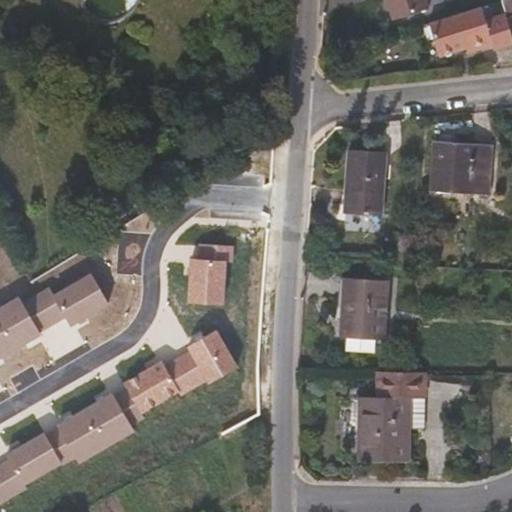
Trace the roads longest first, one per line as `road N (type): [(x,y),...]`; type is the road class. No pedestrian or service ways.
road 1 (residential): [(298,201),(219,197),(171,222),(154,257),(139,330),(117,351),(0,415)]
road 2 (residential): [(298,201),(284,507)]
road 3 (residential): [(284,507),(476,505),(511,492)]
road 4 (residential): [(302,107),(511,85)]
